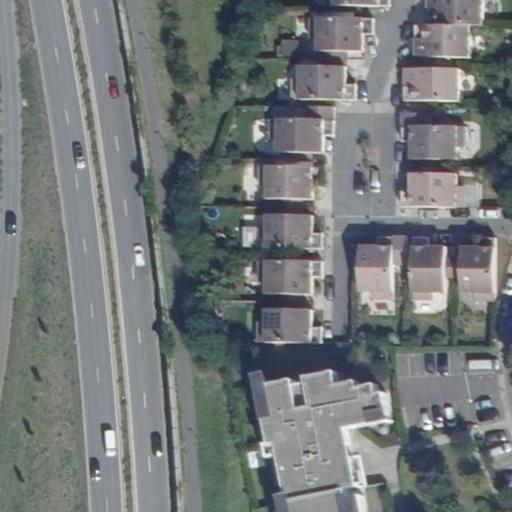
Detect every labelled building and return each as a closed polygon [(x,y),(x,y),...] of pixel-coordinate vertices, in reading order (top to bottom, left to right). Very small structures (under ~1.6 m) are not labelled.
[(471,24),(484,25),(484,0),(435,0),(435,9),(429,9),(429,24),(471,24)] [(318,48),(322,48),(350,49),(364,50),(365,32),(373,32),(374,16),(361,16),(310,16),(310,36),(319,36),(318,48)] [(427,54),(450,54),(471,55),(471,24),(429,24),(416,24),(416,26),(416,37),(422,38),(421,54),(427,54)] [(294,57),(296,41),(280,39),(278,55),(294,57)] [(322,48),(321,57),(350,58),(350,49),(322,48)] [(450,69),(450,61),(426,61),(426,69),(450,69)] [(296,96),(337,98),(358,98),(359,94),(359,83),(350,83),(350,65),(321,65),(304,64),(304,77),(297,77),(296,96)] [(405,99),(432,99),(459,100),(459,69),(450,69),(426,69),(410,69),(410,84),(402,84),(402,99),(405,99)] [(402,69),(402,84),(410,84),(410,69),(402,69)] [(283,146),(297,146),(317,147),(327,147),(328,133),(335,133),(336,131),(337,104),(308,104),(307,116),(272,115),(272,134),(283,135),(283,146)] [(425,157),(446,157),(459,157),(459,144),(467,144),(467,123),(432,123),(432,111),(404,110),(404,139),(415,139),(415,157),(425,157)] [(297,146),(296,157),(317,157),(317,147),(297,146)] [(275,196),(285,196),(305,197),(317,197),(317,181),(327,181),(327,164),(267,164),(266,184),(275,185),(275,196)] [(403,203),(465,204),(466,182),(459,182),(459,170),(445,170),(424,170),(414,170),(414,188),(403,188),(403,203)] [(285,196),(285,205),(305,205),(305,197),(285,196)] [(265,245),(301,246),(326,246),(326,229),(317,229),(317,212),(305,212),(285,212),(274,212),(273,225),(265,225),(265,245)] [(397,262),(409,262),(410,235),(381,235),(381,244),(363,244),(363,255),(362,275),(362,289),(375,289),(374,296),(397,297),(397,262)] [(449,290),(449,275),(449,255),(449,244),(431,244),(432,235),(416,235),(415,297),(436,296),(436,290),(449,290)] [(497,297),(497,235),(482,235),(482,244),(464,244),(464,256),(463,275),(463,290),(475,290),(475,297),(497,297)] [(355,255),(355,275),(362,275),(363,255),(355,255)] [(272,291),(283,291),(303,292),(316,292),(316,274),(326,274),(326,258),(301,258),(265,257),(264,280),(272,280),(272,291)] [(283,291),(283,300),(303,300),(303,292),(283,291)] [(263,320),(262,341),(325,341),(325,324),(315,324),(316,308),(303,308),(283,307),(272,307),(272,320),(263,320)] [(262,379),(264,387),(268,387),(271,386),(269,377),(262,379)] [(357,511),(356,507),(352,508),(350,499),(362,497),(360,488),(353,489),(350,476),(357,475),(353,459),(351,445),(336,447),(334,432),(377,424),(376,417),(389,415),(385,395),(378,396),(376,386),(348,391),(347,385),(329,387),(327,377),(310,379),(311,383),(299,385),(298,381),(271,386),(268,387),(274,415),(268,416),(273,446),(280,444),(282,455),(291,501),(293,511),(357,511)] [(250,420),(262,420),(262,386),(250,386),(250,420)] [(262,388),(268,416),(274,415),(268,387),(264,387),(262,388)] [(390,422),(389,415),(376,417),(377,424),(390,422)] [(280,444),(273,446),(269,447),(271,457),(282,455),(280,444)] [(360,457),(353,459),(357,475),(350,476),(353,489),(360,488),(366,486),(360,457)] [(364,511),(362,497),(350,499),(352,508),(356,507),(357,511),(364,511)] [(285,503),(286,511),(293,511),(291,501),(285,503)]
